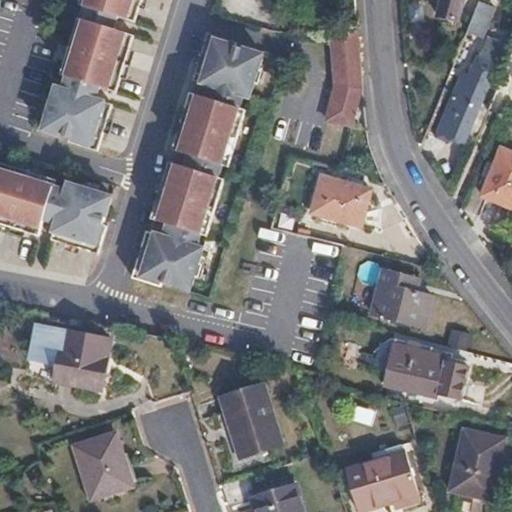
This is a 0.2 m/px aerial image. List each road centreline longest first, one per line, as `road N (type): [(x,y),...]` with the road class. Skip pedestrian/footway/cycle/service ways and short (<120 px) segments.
road 1 (residential): [(511,310),(392,144),(379,0)]
road 2 (residential): [(84,308),(272,347),(295,261)]
road 3 (residential): [(193,0),(134,187)]
road 4 (unknown): [(187,19),(303,55),(312,72),(305,122)]
road 5 (residential): [(134,187),(0,143)]
road 6 (residential): [(134,187),(100,294),(84,308)]
road 7 (residential): [(0,119),(34,0)]
